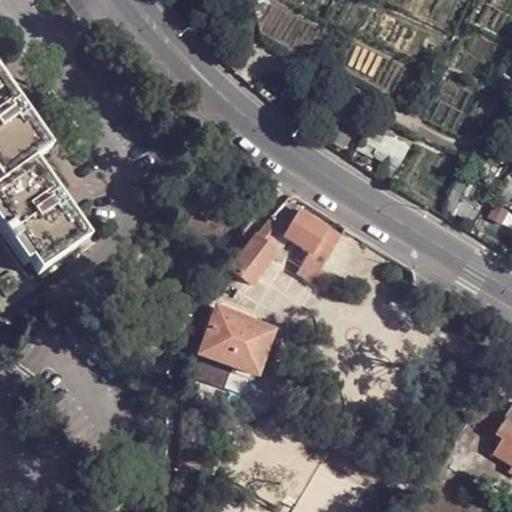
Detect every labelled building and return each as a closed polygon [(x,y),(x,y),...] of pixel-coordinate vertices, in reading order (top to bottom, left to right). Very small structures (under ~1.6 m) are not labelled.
[(0,170),(8,182),(0,187),(0,205),(48,271),(95,236),(39,160),(55,148),(0,72),(0,170)] [(48,271),(0,205),(0,307),(3,312),(10,322),(15,318),(21,321),(29,306),(36,310),(44,296),(50,299),(56,288),(59,286),(48,271)] [(298,212),(283,236),(307,252),(325,263),(340,238),(298,212)] [(251,284),(275,252),(268,247),(283,226),(271,216),(230,269),(251,284)] [(316,278),(325,263),(307,252),(298,267),(316,278)] [(255,375),(272,331),(216,308),(199,354),(202,355),(229,365),(255,375)] [(146,332),(141,330),(133,342),(137,344),(134,349),(140,353),(156,332),(149,327),(146,332)] [(156,332),(140,353),(156,365),(171,343),(156,332)] [(229,365),(202,355),(194,378),(220,387),(229,365)] [(307,380),(285,365),(274,383),(295,397),(307,380)] [(511,402),(505,414),(507,416),(497,433),(504,437),(496,452),(511,461),(511,402)]
